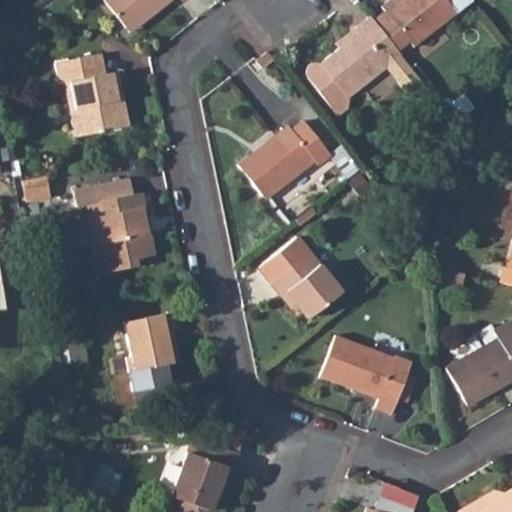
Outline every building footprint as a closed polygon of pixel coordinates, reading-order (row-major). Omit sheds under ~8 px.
[(98,0),(123,34),(151,11),(154,15),(175,0),(179,4),(185,0),(98,0)] [(380,18),(369,26),(392,57),(407,45),(410,49),(453,16),(440,0),(402,0),(395,5),(391,0),(388,0),(375,10),(380,18)] [(369,26),(364,20),(349,30),(354,37),(319,63),(313,64),(307,67),(305,71),(303,76),(334,117),(342,110),(343,99),(395,60),(392,57),(369,26)] [(262,54),(250,64),(257,73),(269,63),(262,54)] [(96,58),(49,67),(54,88),(63,87),(69,113),(64,114),(70,141),(127,130),(122,109),(114,111),(107,74),(100,75),(96,58)] [(286,128),(235,166),(261,200),(311,162),(315,167),(325,159),(299,124),(290,132),(286,128)] [(42,179),(19,184),(21,200),(45,195),(42,179)] [(124,182),(70,192),(73,209),(86,206),(94,243),(87,244),(92,277),(132,270),(131,261),(152,257),(148,233),(144,234),(139,209),(143,208),(139,195),(128,197),(124,182)] [(21,200),(22,203),(46,198),(45,195),(21,200)] [(293,241),(256,271),(278,299),(285,295),(305,319),(335,295),(293,241)] [(502,269),(497,287),(511,290),(511,249),(506,270),(502,269)] [(459,278),(437,272),(433,289),(455,295),(459,278)] [(165,315),(117,326),(126,363),(120,364),(126,397),(164,390),(161,371),(167,370),(164,355),(170,354),(167,337),(169,337),(165,315)] [(468,359),(441,375),(463,412),(511,382),(511,329),(510,325),(488,338),(492,345),(468,359)] [(468,359),(492,345),(488,338),(485,332),(460,346),(468,359)] [(335,342),(319,383),(356,396),(358,391),(380,399),(376,411),(390,417),(409,365),(393,358),(391,362),(335,342)] [(199,432),(194,445),(232,459),(237,446),(199,432)] [(232,459),(194,445),(188,443),(166,504),(168,505),(165,511),(203,511),(208,497),(217,500),(232,459)] [(511,511),(511,490),(489,505),(484,497),(458,511),(511,511)]
